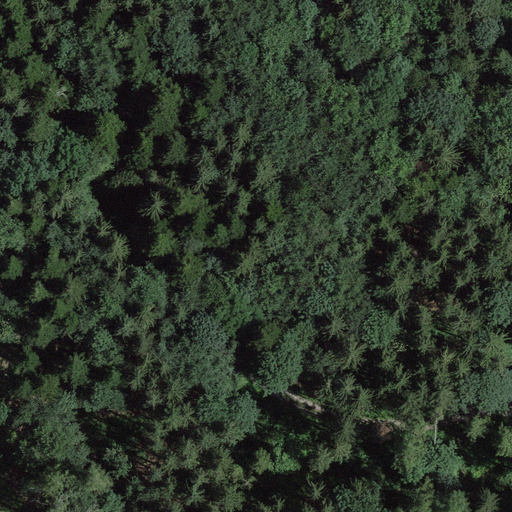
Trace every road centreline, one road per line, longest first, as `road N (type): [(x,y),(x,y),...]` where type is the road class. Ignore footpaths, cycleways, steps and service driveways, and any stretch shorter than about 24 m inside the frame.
road 1 (track): [(511,383),(478,411),(434,425),(363,423),(284,398),(0,127)]
road 2 (track): [(308,0),(511,224)]
